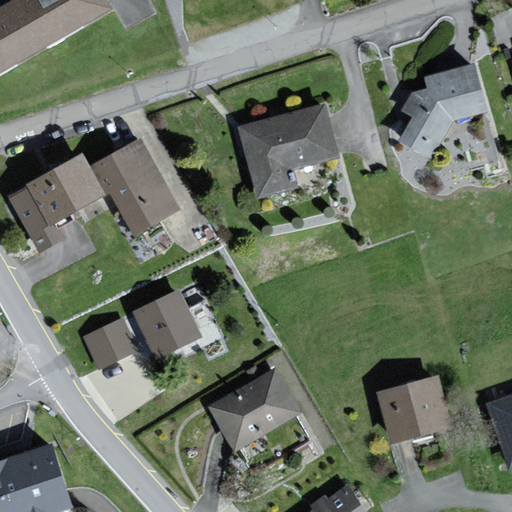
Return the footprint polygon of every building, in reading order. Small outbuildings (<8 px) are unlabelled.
[(0,66),(99,10),(92,0),(13,0),(0,8),(0,66)] [(429,79),(432,89),(414,95),(405,110),(416,117),(403,140),(433,157),(454,121),(491,110),(477,65),(429,79)] [(335,155),(322,108),(241,130),(258,194),(296,184),(291,167),(335,155)] [(137,141),(92,165),(130,232),(174,207),(137,141)] [(98,197),(78,158),(25,185),(28,191),(12,199),(37,249),(61,237),(58,230),(53,232),(48,222),(98,197)] [(193,337),(174,296),(137,312),(156,353),(193,337)] [(137,349),(122,319),(87,337),(101,367),(137,349)] [(297,411),(273,370),(209,407),(233,448),(297,411)] [(445,426),(433,378),(374,393),(387,441),(445,426)] [(511,400),(491,409),(509,463),(511,459),(511,400)] [(59,443),(0,462),(0,511),(67,511),(66,508),(79,503),(59,443)] [(359,511),(344,492),(330,502),(327,497),(313,507),(316,511),(314,511),(359,511)]
